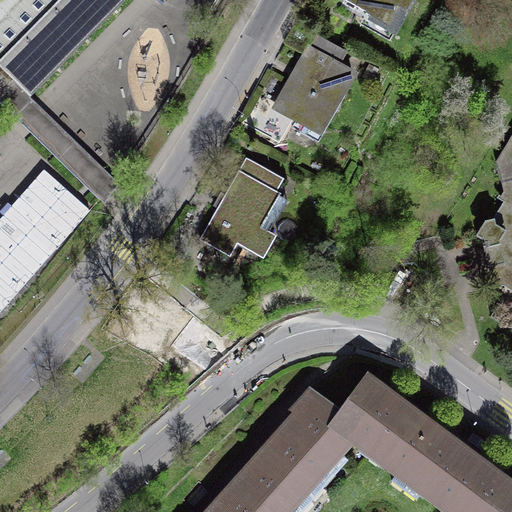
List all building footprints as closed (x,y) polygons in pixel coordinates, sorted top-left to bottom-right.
[(0,0),(0,68),(29,98),(88,38),(127,0),(0,0)] [(346,0),(344,4),(367,16),(361,27),(391,44),(394,37),(397,39),(418,0),(346,0)] [(293,76),(272,113),(322,141),(358,77),(342,68),(349,55),(315,36),(293,76)] [(369,66),(362,79),(372,84),(379,72),(369,66)] [(0,107),(102,205),(120,186),(29,98),(0,68),(0,107)] [(511,135),(496,162),(500,182),(503,192),(498,200),(502,203),(492,219),(485,221),(475,236),(481,240),(485,256),(493,288),(503,286),(511,291),(511,135)] [(217,215),(201,243),(231,260),(238,248),(264,264),(277,243),(269,238),(288,206),(279,201),(280,199),(277,197),(284,184),(243,160),(235,173),(240,176),(217,215)] [(44,168),(0,218),(0,309),(89,208),(44,168)] [(282,511),(353,433),(463,511),(499,511),(511,495),(511,463),(491,448),(444,414),(394,378),(367,358),(336,395),(309,378),(248,448),(191,511),(282,511)]
